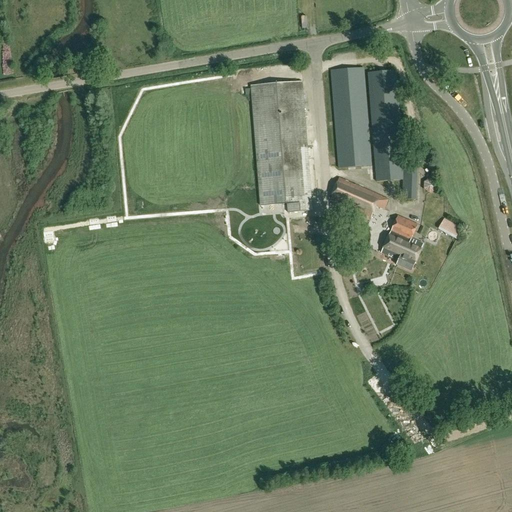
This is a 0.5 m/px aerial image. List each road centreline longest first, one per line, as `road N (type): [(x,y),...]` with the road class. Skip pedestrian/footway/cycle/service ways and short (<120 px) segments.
road 1 (unclassified): [(0,95),(408,24)]
road 2 (track): [(314,42),(332,263),(354,329),(399,393)]
road 3 (unclassified): [(408,24),(418,66),(475,134),(511,269)]
road 4 (unknown): [(325,172),(393,204),(376,221),(328,207)]
road 5 (primary): [(511,159),(485,40)]
